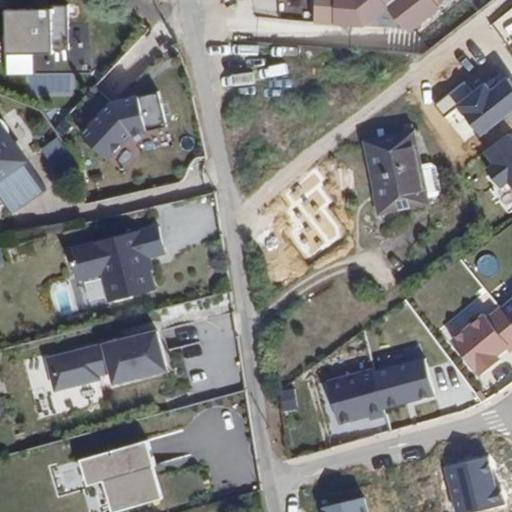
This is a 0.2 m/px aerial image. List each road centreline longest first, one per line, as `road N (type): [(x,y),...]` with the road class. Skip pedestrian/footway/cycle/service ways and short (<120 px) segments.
road 1 (residential): [(201,0),(272,480)]
road 2 (unknown): [(232,219),(426,60),(476,29),(495,32),(511,48)]
road 3 (residential): [(272,480),(491,417),(511,404)]
